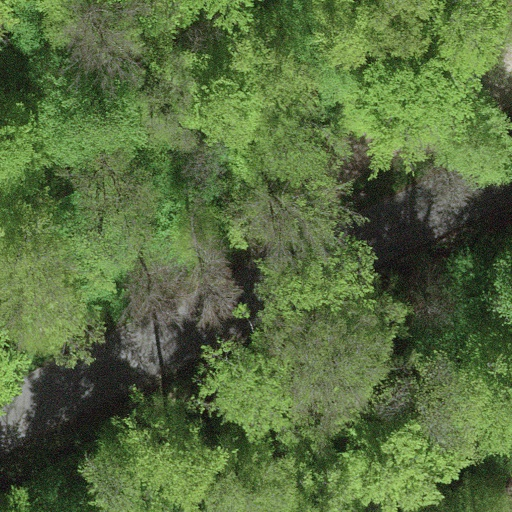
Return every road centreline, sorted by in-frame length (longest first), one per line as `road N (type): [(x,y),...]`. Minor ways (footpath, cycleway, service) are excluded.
road 1 (tertiary): [(511,155),(303,256),(0,420)]
road 2 (track): [(303,256),(470,0)]
